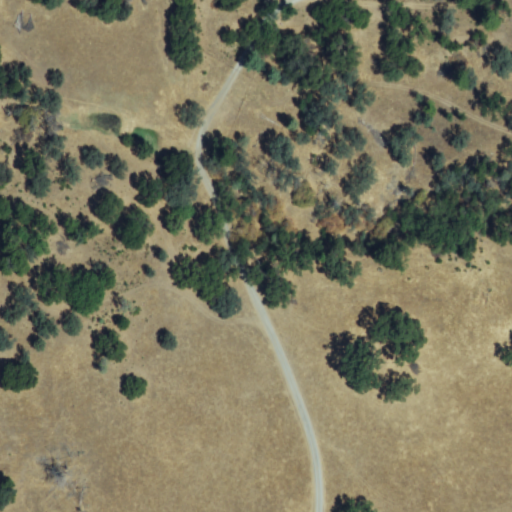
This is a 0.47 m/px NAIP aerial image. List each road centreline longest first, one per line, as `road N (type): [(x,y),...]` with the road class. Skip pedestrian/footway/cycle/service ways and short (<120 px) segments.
road 1 (residential): [(325,511),(307,404),(233,228),(210,145),(215,117),(254,51),(297,0)]
road 2 (residential): [(488,0),(365,0)]
